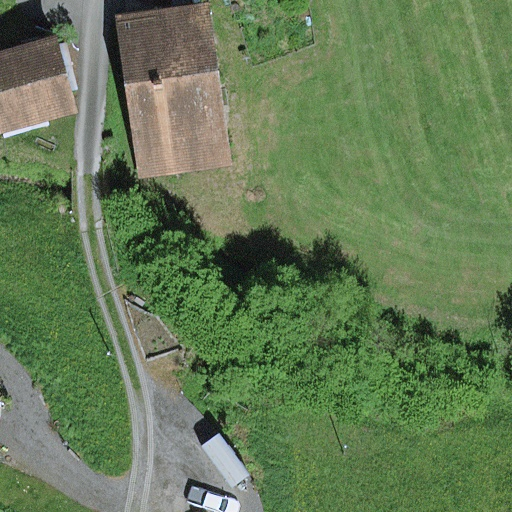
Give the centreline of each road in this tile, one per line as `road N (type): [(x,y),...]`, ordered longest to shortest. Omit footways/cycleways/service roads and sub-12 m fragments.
road 1 (track): [(138,511),(143,401),(89,228),(86,163)]
road 2 (track): [(99,0),(86,163)]
